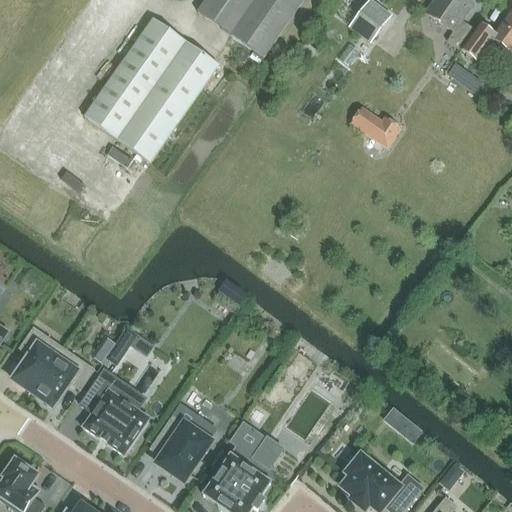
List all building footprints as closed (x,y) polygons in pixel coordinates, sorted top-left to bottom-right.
[(263,61),(305,0),(205,0),(196,14),(263,61)] [(461,23),(474,4),(467,0),(436,0),(424,16),(452,35),(446,43),(458,51),(472,30),(461,23)] [(392,17),(370,2),(348,30),(369,46),(392,17)] [(511,68),(511,11),(494,35),(480,26),(461,52),(481,66),(489,54),(511,68)] [(150,166),(219,68),(152,21),(83,120),(150,166)] [(454,67),(448,76),(458,84),(465,74),(454,67)] [(400,130),(384,120),(381,124),(370,140),(387,151),(400,130)] [(31,395),(32,396),(63,352),(33,331),(19,351),(29,359),(13,382),(31,395)] [(126,331),(106,362),(116,368),(129,348),(147,359),(154,349),(126,331)] [(63,352),(32,396),(34,398),(34,397),(52,410),(69,386),(79,393),(94,373),(63,352)] [(97,355),(93,361),(102,367),(106,361),(97,355)] [(122,457),(122,458),(124,459),(125,457),(124,457),(149,421),(136,412),(143,401),(128,391),(120,401),(109,394),(116,383),(103,373),(79,408),(92,416),(84,429),(83,429),(82,430),(84,431),(98,441),(100,442),(106,446),(106,447),(107,448),(108,447),(122,457)] [(392,411),(383,422),(403,439),(405,435),(414,443),(421,434),(392,411)] [(194,434),(172,419),(150,452),(161,460),(157,466),(183,484),(210,445),(209,444),(217,432),(202,422),(194,434)] [(237,449),(203,498),(218,509),(219,511),(251,511),(253,511),(254,511),(258,511),(264,504),(260,501),(277,476),(270,471),(283,452),(267,441),(253,460),(237,449)] [(0,503),(12,511),(42,511),(45,509),(34,501),(38,496),(29,489),(37,478),(23,469),(25,466),(14,458),(5,471),(8,473),(3,480),(5,482),(0,489),(0,503)] [(399,490),(382,476),(382,475),(381,474),(383,471),(369,459),(366,462),(365,461),(364,462),(360,458),(346,476),(350,480),(341,490),(353,500),(350,503),(361,511),(365,511),(369,508),(373,511),(382,511),(384,510),(386,511),(405,511),(423,491),(408,479),(399,490)] [(447,476),(440,485),(449,492),(453,487),(451,480),(447,476)] [(454,511),(456,510),(445,501),(436,511),(454,511)]
